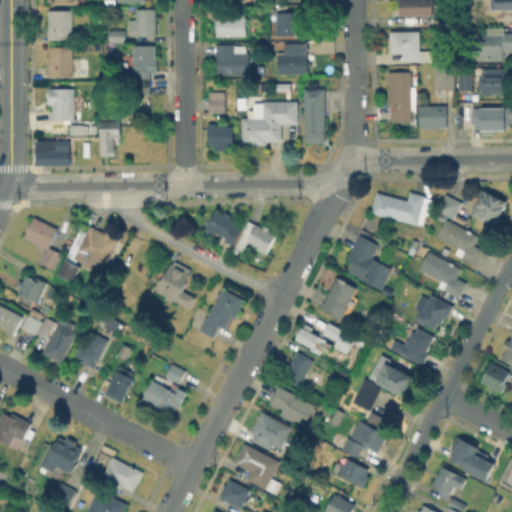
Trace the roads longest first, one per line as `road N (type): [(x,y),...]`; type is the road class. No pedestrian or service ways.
road 1 (residential): [(336,188),(0,186)]
road 2 (residential): [(382,511),(511,262)]
road 3 (residential): [(167,511),(280,296)]
road 4 (residential): [(192,465),(0,364)]
road 5 (residential): [(280,296),(127,213),(112,185)]
road 6 (tertiary): [(0,192),(11,168),(10,0)]
road 7 (residential): [(185,184),(182,0)]
road 8 (residential): [(351,160),(353,0)]
road 9 (residential): [(511,159),(351,160)]
road 10 (residential): [(280,296),(336,188)]
